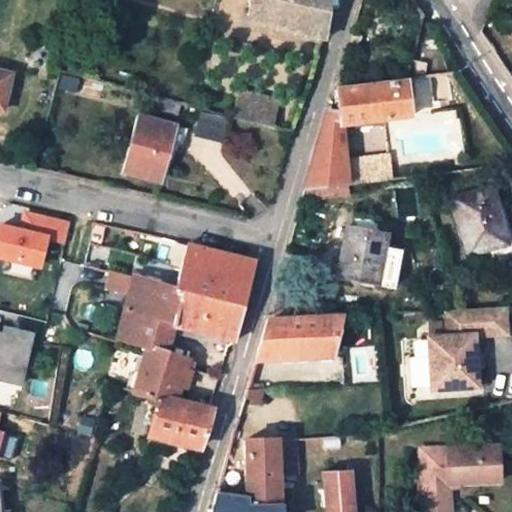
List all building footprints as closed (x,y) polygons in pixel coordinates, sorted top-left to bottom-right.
[(252,0),(249,20),(324,38),(329,0),(252,0)] [(0,65),(0,106),(3,107),(10,68),(0,65)] [(318,141),(341,140),(340,123),(411,118),(408,83),(335,89),(337,109),(327,110),(318,141)] [(231,118),(269,128),(277,99),(239,88),(231,118)] [(226,141),(228,116),(198,113),(196,138),(226,141)] [(161,183),(169,150),(175,125),(138,115),(123,173),(161,183)] [(175,125),(169,150),(179,152),(185,127),(175,125)] [(318,141),(312,163),(343,160),(341,140),(318,141)] [(390,156),(343,160),(346,183),(391,180),(390,156)] [(305,185),(346,183),(343,160),(312,163),(305,185)] [(491,189),(451,201),(467,256),(508,245),(491,189)] [(72,223),(27,213),(22,230),(2,225),(0,230),(0,254),(41,265),(48,236),(68,240),(72,223)] [(109,225),(95,222),(90,243),(104,246),(109,225)] [(382,236),(344,229),(334,276),(390,287),(397,254),(380,251),(382,236)] [(138,374),(134,391),(154,396),(154,400),(158,400),(150,436),(199,447),(202,437),(206,438),(213,412),(213,409),(175,401),(185,369),(193,371),(196,361),(168,354),(175,327),(236,340),(253,274),(256,262),(188,244),(175,286),(150,279),(152,271),(100,257),(97,267),(133,277),(123,311),(120,319),(118,329),(116,340),(145,348),(138,374)] [(102,305),(123,311),(133,277),(97,267),(93,284),(107,288),(102,305)] [(509,333),(508,307),(449,310),(450,336),(430,337),(433,390),(479,387),(476,335),(509,333)] [(257,359),(333,354),(342,314),(267,319),(257,359)] [(2,335),(0,334),(0,379),(19,384),(31,334),(4,328),(2,335)] [(128,390),(134,391),(138,374),(132,373),(128,390)] [(251,504),(280,504),(280,475),(280,440),(246,441),(246,496),(250,497),(251,504)] [(300,440),(280,440),(280,475),(300,475),(300,440)] [(498,446),(422,450),(423,511),(449,511),(449,483),(499,481),(498,446)] [(327,511),(354,511),(350,468),(324,471),(327,511)] [(0,511),(8,511),(7,511),(1,511),(0,492),(0,511)] [(211,511),(279,511),(280,504),(251,504),(250,497),(246,496),(217,492),(211,511)]
